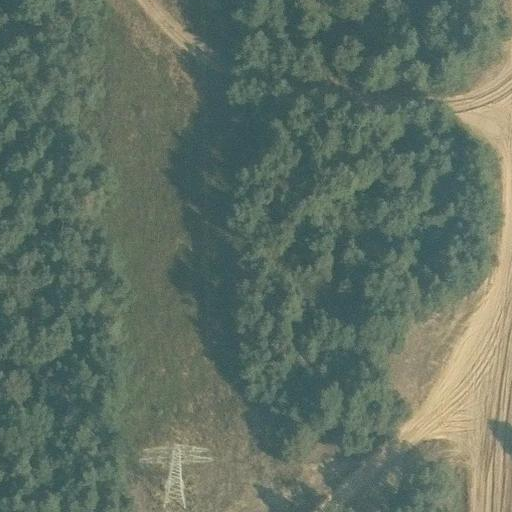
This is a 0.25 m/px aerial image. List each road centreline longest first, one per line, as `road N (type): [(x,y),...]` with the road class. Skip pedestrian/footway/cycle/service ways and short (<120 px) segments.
road 1 (track): [(341,511),(511,347),(510,511)]
road 2 (track): [(149,0),(180,42),(252,83),(372,104),(511,108)]
